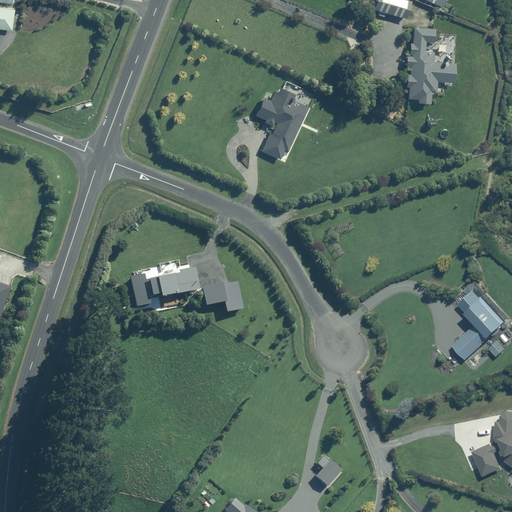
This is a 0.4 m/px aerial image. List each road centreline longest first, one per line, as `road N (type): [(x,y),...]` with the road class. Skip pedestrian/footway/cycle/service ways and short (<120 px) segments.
road 1 (unclassified): [(100,157),(15,421),(5,511)]
road 2 (residential): [(100,157),(260,222),(319,301),(337,346)]
road 3 (unclassified): [(160,0),(100,157)]
road 4 (unknown): [(337,346),(386,459)]
